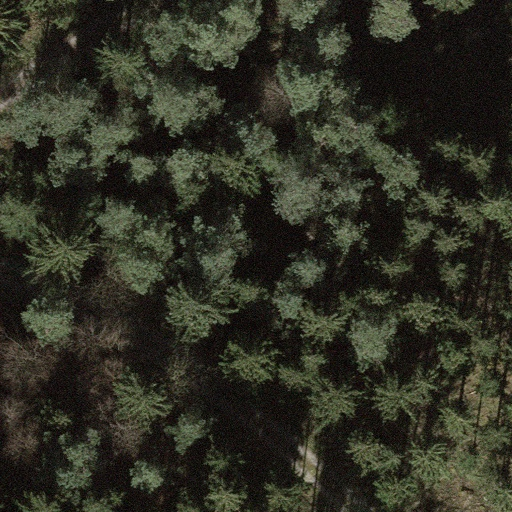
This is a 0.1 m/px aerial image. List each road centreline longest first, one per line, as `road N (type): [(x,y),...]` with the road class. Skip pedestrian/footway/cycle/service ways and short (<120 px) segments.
road 1 (track): [(0,265),(99,303),(158,337),(214,378),(358,511)]
road 2 (track): [(155,0),(0,102)]
